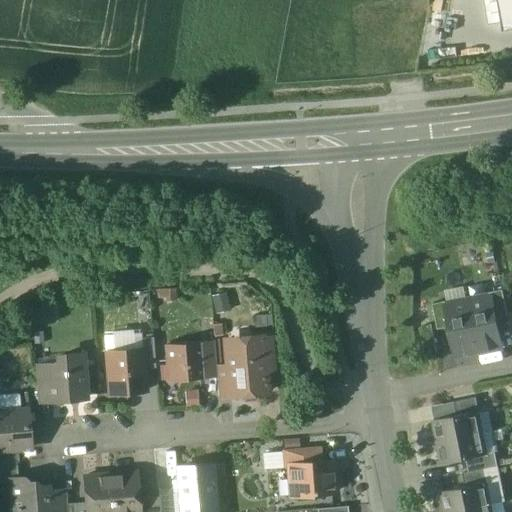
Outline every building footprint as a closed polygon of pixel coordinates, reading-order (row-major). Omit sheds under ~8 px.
[(511,0),(496,0),(501,30),(511,28),(511,0)] [(502,289),(489,292),(490,295),(491,295),(495,317),(507,315),(502,289)] [(495,317),(491,295),(490,295),(468,299),(478,351),(501,347),(495,317)] [(446,304),(445,304),(449,327),(455,356),(478,351),(468,299),(446,304)] [(445,301),(432,304),(437,329),(449,327),(445,304),(446,304),(445,301)] [(431,324),(419,327),(425,354),(436,352),(431,324)] [(273,335),(261,337),(264,372),(276,371),(273,335)] [(153,337),(138,338),(139,349),(142,349),(143,369),(155,368),(153,337)] [(248,342),(231,343),(226,349),(227,364),(230,395),(266,392),(264,372),(261,337),(251,337),(248,342)] [(213,340),(201,341),(201,342),(204,377),(216,376),(215,365),(213,340)] [(201,342),(165,344),(168,380),(204,377),(201,342)] [(139,349),(105,352),(108,394),(145,391),(143,369),(142,349),(139,349)] [(82,355),(62,356),(63,369),(48,370),(50,396),(50,398),(85,396),(82,355)] [(227,364),(215,365),(216,376),(218,396),(230,395),(227,364)] [(47,365),(35,366),(37,398),(50,396),(48,370),(47,365)] [(18,395),(0,396),(0,412),(20,411),(18,395)] [(476,397),(454,401),(457,415),(477,411),(479,411),(476,397)] [(20,411),(0,412),(0,450),(17,450),(17,443),(28,442),(26,410),(20,411)] [(457,415),(433,419),(438,441),(481,433),(477,411),(457,415)] [(481,433),(438,441),(442,463),(466,458),(485,454),(481,433)] [(319,448),(283,451),(284,466),(288,465),(293,465),(293,463),(320,461),(319,448)] [(17,450),(0,450),(0,462),(16,462),(18,461),(17,450)] [(485,454),(466,458),(468,472),(485,469),(498,466),(495,452),(485,454)] [(320,461),(293,463),(293,465),(288,465),(290,496),(334,492),(331,460),(320,461)] [(16,462),(0,462),(0,479),(10,479),(17,478),(16,462)] [(215,511),(211,465),(177,468),(180,511),(215,511)] [(468,472),(463,473),(465,486),(485,482),(485,483),(487,482),(485,469),(468,472)] [(136,472),(110,474),(112,511),(138,511),(138,497),(136,472)] [(112,511),(110,474),(84,476),(86,502),(86,511),(112,511)] [(35,482),(27,483),(22,478),(17,478),(10,479),(12,503),(16,507),(16,511),(49,511),(48,491),(47,486),(41,487),(35,482)] [(465,486),(441,491),(445,511),(450,511),(489,504),(485,483),(485,482),(465,486)] [(174,511),(173,489),(157,490),(158,496),(159,511),(174,511)] [(65,490),(48,491),(49,511),(66,511),(66,504),(65,490)] [(159,511),(158,496),(138,497),(138,511),(159,511)] [(86,511),(86,502),(66,504),(66,511),(86,511)]
